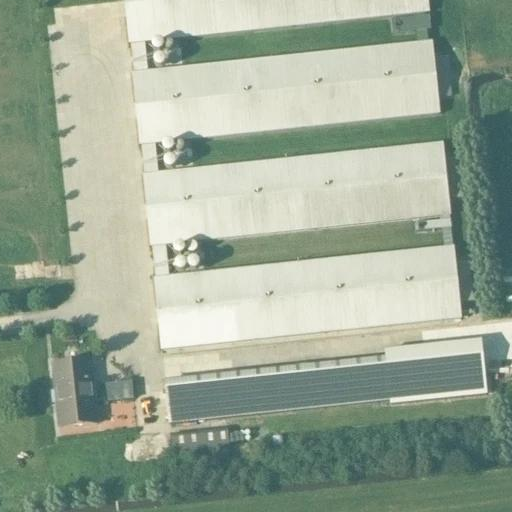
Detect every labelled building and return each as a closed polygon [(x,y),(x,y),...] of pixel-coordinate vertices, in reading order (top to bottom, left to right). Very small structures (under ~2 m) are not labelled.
[(427,0),(125,0),(129,42),(131,42),(134,73),(133,73),(140,145),(142,145),(145,176),(143,176),(151,249),(153,248),(156,280),(154,280),(162,352),(461,321),(453,248),(169,278),(166,247),(450,217),(442,145),(159,175),(155,143),(439,114),(432,42),(148,71),(144,40),(428,10),(427,0)] [(429,18),(391,22),(392,36),(431,32),(429,18)] [(450,221),(415,225),(416,234),(451,230),(450,221)] [(307,369),(165,384),(170,426),(311,411),(391,403),(391,406),(487,396),(481,344),(386,354),(387,362),(307,369)] [(57,404),(95,400),(91,363),(53,367),(56,394),(53,394),(54,404),(57,404)] [(97,425),(95,400),(57,404),(60,429),(97,425)] [(204,433),(170,436),(172,455),(206,452),(228,450),(226,431),(204,433)] [(165,437),(156,439),(159,462),(168,460),(165,437)]
